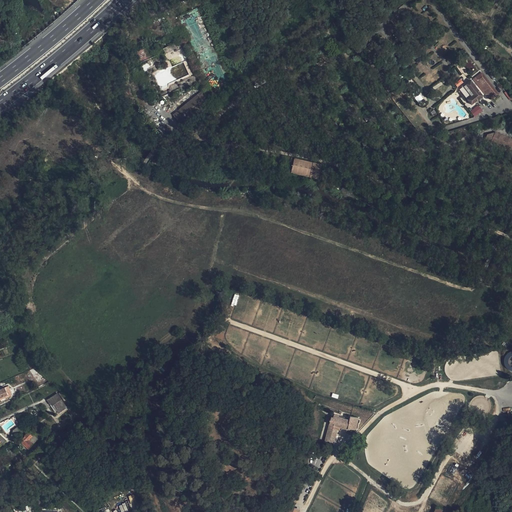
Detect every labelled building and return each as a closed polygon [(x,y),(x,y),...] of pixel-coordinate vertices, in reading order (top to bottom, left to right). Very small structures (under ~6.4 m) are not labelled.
[(472,78),(487,98),(494,93),(482,76),(477,79),(475,76),(472,78)] [(483,97),(473,83),(471,86),(469,83),(462,88),(467,94),(464,96),(466,100),(469,98),(472,101),(474,104),(483,97)] [(467,94),(462,88),(458,91),(462,98),(464,96),(467,94)] [(196,93),(206,105),(211,100),(201,89),(196,93)] [(196,93),(177,110),(184,117),(188,121),(206,105),(196,93)] [(475,117),(483,110),(478,105),(470,111),(475,117)] [(184,117),(177,110),(171,115),(178,122),(184,117)] [(504,147),(511,150),(511,140),(511,139),(494,131),(487,134),(485,137),(504,146),(504,147)] [(290,171),(317,177),(321,165),(293,158),(290,171)] [(220,381),(230,386),(232,384),(232,382),(232,379),(232,377),(231,376),(228,374),(225,374),(223,375),(220,381)] [(220,381),(215,390),(225,396),(230,386),(220,381)] [(0,389),(0,399),(9,395),(5,387),(0,389)] [(56,393),(47,400),(50,405),(51,404),(56,411),(58,413),(66,408),(56,393)] [(334,416),(333,420),(325,418),(325,423),(331,425),(339,427),(343,429),(352,431),(355,432),(356,427),(357,423),(358,421),(358,419),(350,418),(349,424),(338,421),(339,417),(334,416)] [(339,427),(331,425),(325,442),(333,445),(339,427)] [(12,431),(8,438),(12,442),(21,434),(17,428),(12,431)] [(28,430),(20,440),(28,447),(33,442),(28,438),(32,434),(28,430)] [(125,503),(118,505),(120,511),(122,511),(128,510),(125,503)]
